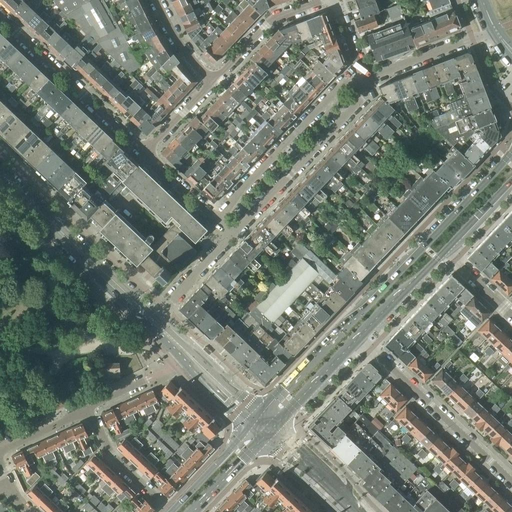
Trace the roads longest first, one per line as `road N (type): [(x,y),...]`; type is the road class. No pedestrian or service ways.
road 1 (secondary): [(511,151),(260,413)]
road 2 (residential): [(359,337),(511,482)]
road 3 (residential): [(143,152),(0,16)]
road 4 (residential): [(360,83),(495,30)]
road 5 (residential): [(211,81),(264,26),(324,0)]
road 6 (residential): [(168,511),(109,457),(85,409)]
road 7 (secondary): [(274,425),(359,337)]
road 8 (secondary): [(359,337),(444,251)]
road 9 (secondary): [(87,260),(0,177)]
